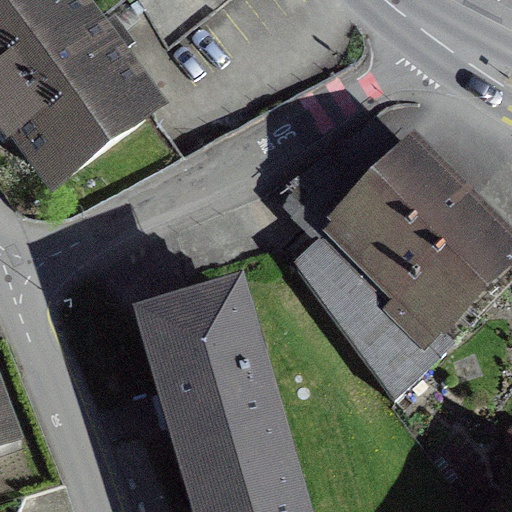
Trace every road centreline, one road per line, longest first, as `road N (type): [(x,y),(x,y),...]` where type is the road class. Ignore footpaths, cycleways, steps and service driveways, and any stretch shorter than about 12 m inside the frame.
road 1 (residential): [(444,40),(16,276)]
road 2 (unclassified): [(16,276),(102,511)]
